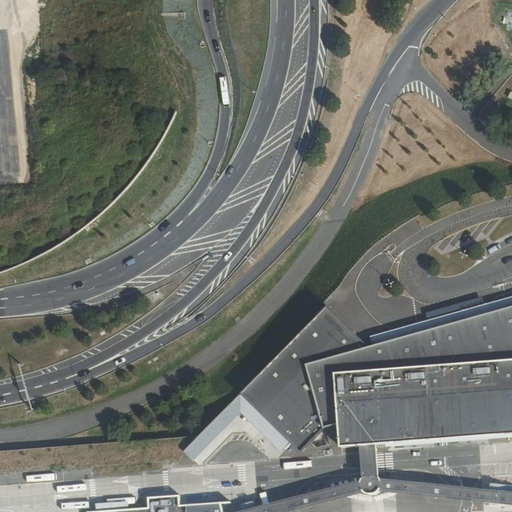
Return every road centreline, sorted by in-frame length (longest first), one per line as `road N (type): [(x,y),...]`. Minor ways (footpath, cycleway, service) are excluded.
road 1 (unclassified): [(26,390),(102,370),(178,334),(276,256),(325,197),(380,74),(445,0)]
road 2 (secondary): [(26,390),(122,347),(188,303),(231,258),(291,161),(305,118),(313,0)]
road 3 (secondary): [(282,0),(275,89),(240,167),(190,228),(124,274)]
road 4 (unclassified): [(204,0),(224,89),(219,146),(203,184),(124,274)]
road 5 (secondary): [(124,274),(58,300),(0,305)]
